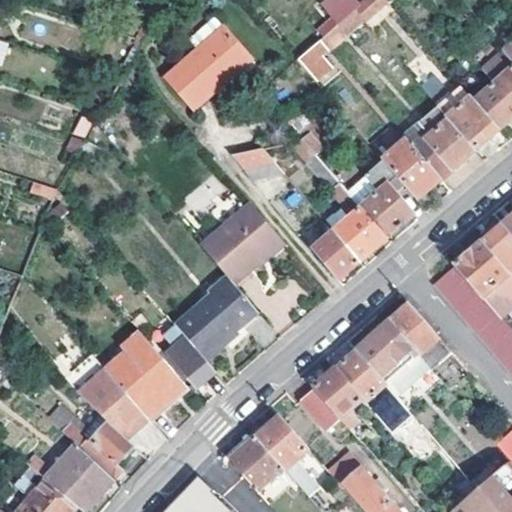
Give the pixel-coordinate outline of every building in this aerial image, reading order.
[(364,22),(386,3),(383,0),(365,0),(354,11),(364,22)] [(235,78),(253,62),(224,29),(217,20),(190,43),(198,52),(166,80),(195,113),(228,83),(225,79),(232,74),(235,78)] [(320,40),(296,60),(311,77),(327,62),(321,55),(328,49),(320,40)] [(511,43),(503,51),(511,61),(511,43)] [(511,61),(503,51),(490,62),(495,68),(487,75),(494,83),(511,103),(511,61)] [(490,62),(482,69),(487,75),(495,68),(490,62)] [(228,83),(235,78),(232,74),(225,79),(228,83)] [(511,103),(494,83),(473,102),(498,131),(511,118),(511,103)] [(437,106),(476,150),(489,139),(498,131),(473,102),(458,85),(436,105),(437,106)] [(402,136),(407,140),(441,180),(457,166),(476,150),(437,106),(420,121),(402,136)] [(402,136),(420,121),(417,117),(400,133),(402,136)] [(310,131),(292,147),(305,163),(324,146),(310,131)] [(407,140),(383,161),(404,185),(417,200),(441,180),(407,140)] [(96,146),(85,141),(77,155),(88,161),(96,146)] [(262,149),(232,156),(252,182),(284,175),(262,149)] [(404,185),(383,161),(373,169),(395,194),(404,185)] [(345,192),(360,209),(386,239),(413,216),(395,194),(373,169),(345,192)] [(34,181),(30,191),(53,199),(56,189),(34,181)] [(282,241),(250,204),(200,246),(228,278),(234,285),(267,255),(282,241)] [(360,209),(333,231),(360,262),(386,239),(360,209)] [(511,217),(502,225),(511,236),(511,217)] [(482,243),(509,275),(511,271),(511,236),(502,225),(482,243)] [(338,280),(360,262),(333,231),(311,250),(338,280)] [(271,260),(287,246),(282,241),(267,255),(271,260)] [(482,243),(455,266),(500,319),(511,309),(511,278),(509,275),(482,243)] [(511,333),(500,319),(455,266),(433,285),(511,376),(511,333)] [(234,285),(228,278),(211,292),(213,295),(176,328),(185,339),(204,361),(227,342),(238,332),(234,329),(242,323),(256,311),(234,285)] [(439,355),(447,349),(409,305),(390,321),(418,355),(419,357),(427,350),(432,354),(435,352),(439,355)] [(390,321),(355,351),(384,384),(418,355),(390,321)] [(238,332),(227,342),(231,347),(249,331),(242,323),(234,329),(238,332)] [(116,343),(123,351),(128,357),(111,375),(149,419),(183,383),(133,326),(116,343)] [(199,386),(214,373),(204,361),(185,339),(166,355),(195,389),(199,386)] [(123,351),(106,369),(111,375),(128,357),(123,351)] [(355,351),(335,368),(364,402),(366,403),(385,386),(384,384),(355,351)] [(111,375),(106,369),(93,354),(66,378),(79,393),(101,415),(126,439),(130,436),(149,419),(111,375)] [(335,368),(313,388),(340,419),(342,421),(354,411),(364,402),(335,368)] [(327,432),(340,419),(313,388),(300,400),(327,432)] [(412,418),(402,406),(382,422),(392,434),(412,418)] [(354,411),(342,421),(355,436),(367,425),(354,411)] [(126,439),(101,415),(87,430),(82,425),(78,429),(69,421),(60,431),(76,446),(113,479),(123,468),(117,463),(133,446),(126,439)] [(295,481),(310,498),(320,489),(295,461),(309,450),(280,417),(258,438),(295,481)] [(420,427),(412,418),(392,434),(401,445),(420,427)] [(511,463),(511,462),(511,428),(495,443),(511,463)] [(258,438),(231,462),(268,505),(295,481),(258,438)] [(77,506),(83,511),(113,479),(76,446),(68,455),(67,454),(46,479),(77,506)] [(400,511),(364,470),(366,468),(351,453),(329,473),(343,489),(348,485),(371,511),(400,511)] [(510,464),(503,456),(470,485),(476,492),(504,469),(510,464)] [(30,497),(16,511),(71,511),(77,506),(46,479),(30,465),(15,484),(30,497)] [(511,511),(511,478),(504,469),(476,492),(454,511),(511,511)] [(176,502),(170,508),(174,511),(232,511),(213,494),(214,492),(199,477),(176,502)]
